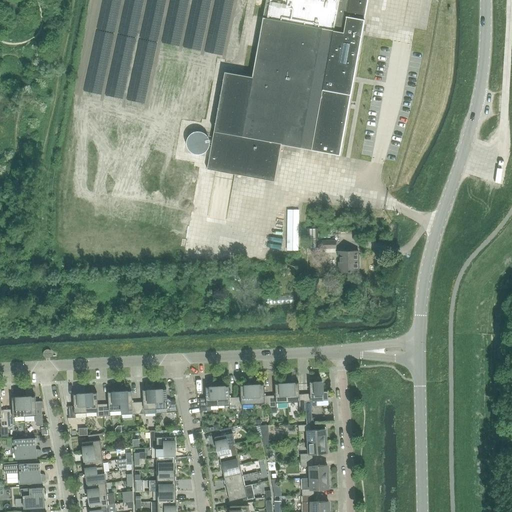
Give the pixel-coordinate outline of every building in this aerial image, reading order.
[(265,0),(263,17),(252,76),(224,71),(215,125),(207,169),(216,170),(218,159),(237,162),(234,174),(274,181),(281,144),(311,150),(339,155),(346,118),(352,84),(363,24),(367,0),(265,0)] [(256,201),(255,188),(222,189),(223,201),(256,201)] [(251,222),(251,210),(246,210),(247,202),(239,201),(238,231),(247,231),(247,222),(251,222)] [(358,271),(358,251),(338,251),(339,272),(358,271)] [(306,424),(306,417),(312,417),(311,406),(316,406),(316,400),(328,400),(328,390),(327,391),(322,391),(322,382),(322,381),(309,382),(310,393),(304,394),(305,405),(305,412),(306,424)] [(305,412),(305,405),(304,394),(299,394),(298,382),(287,383),(287,402),(298,401),(299,412),(305,412)] [(271,413),(277,413),(277,402),(287,402),(287,383),(275,383),(275,395),(270,395),(270,407),(271,413)] [(240,397),(235,397),(236,409),(242,408),(242,404),(253,403),(252,384),(240,385),(240,397)] [(264,407),(270,407),(270,395),(264,396),(264,384),(252,384),(253,403),(264,403),(264,407)] [(229,385),(217,386),(218,405),(229,405),(229,409),(236,409),(235,397),(229,397),(229,385)] [(205,386),(206,398),(201,398),(200,398),(201,410),(211,410),(211,405),(218,405),(217,386),(205,386)] [(178,412),(176,400),(176,399),(167,400),(166,388),(154,389),(155,408),(156,413),(178,412)] [(156,413),(155,408),(154,389),(142,390),(143,402),(138,402),(138,414),(156,413)] [(121,410),(132,410),(132,414),(138,414),(138,402),(132,402),(132,390),(120,391),(121,410)] [(110,411),(121,410),(120,391),(108,392),(108,404),(103,404),(104,416),(110,415),(110,411)] [(97,392),(85,393),(86,412),(97,412),(97,416),(104,416),(103,404),(97,404),(97,392)] [(85,393),(73,394),(74,405),(69,406),(68,406),(69,418),(79,417),(79,413),(86,412),(85,393)] [(12,409),(7,409),(8,427),(10,427),(14,424),(13,416),(24,416),(23,396),(11,397),(12,409)] [(44,408),(43,401),(36,401),(35,396),(23,396),(24,416),(35,415),(35,420),(37,425),(43,425),(42,408),(44,408)] [(190,420),(198,418),(196,411),(188,413),(190,420)] [(306,424),(298,424),(298,431),(306,431),(307,442),(326,441),(325,429),(310,430),(310,424),(306,424)] [(215,437),(217,448),(235,443),(233,433),(235,433),(234,426),(219,429),(219,430),(220,430),(221,435),(214,437),(215,437)] [(168,436),(168,431),(168,430),(153,430),(150,430),(151,448),(156,448),(175,447),(175,437),(175,436),(168,436)] [(100,440),(103,440),(102,433),(88,435),(88,441),(82,442),(82,443),(83,453),(102,451),(100,440)] [(41,453),(41,451),(39,449),(37,449),(36,449),(35,438),(14,439),(16,458),(37,457),(37,456),(39,456),(41,455),(41,453)] [(308,453),(300,454),(300,460),(312,460),(312,454),(327,453),(326,441),(307,442),(308,453)] [(237,454),(235,443),(217,448),(219,458),(237,454)] [(175,458),(175,447),(156,448),(156,458),(175,458)] [(103,461),(102,451),(83,453),(85,464),(103,461)] [(219,458),(222,469),(240,465),(237,454),(219,458)] [(175,469),(175,458),(156,458),(157,469),(175,469)] [(308,466),(309,478),(328,477),(327,465),(313,466),(312,460),(300,460),(300,467),(308,466)] [(104,472),(103,461),(85,464),(86,474),(104,472)] [(40,463),(17,464),(4,465),(5,473),(19,473),(20,483),(41,481),(43,481),(45,480),(46,477),(45,475),(43,474),(41,474),(40,463)] [(240,465),(222,469),(224,479),(242,475),(240,465)] [(157,480),(175,480),(175,469),(157,469),(157,480)] [(86,474),(87,485),(106,483),(104,472),(86,474)] [(224,479),(227,490),(245,486),(242,475),(224,479)] [(301,478),(302,496),(314,495),(314,489),(328,489),(328,477),(309,478),(301,478)] [(157,480),(157,491),(175,491),(175,480),(157,480)] [(107,494),(106,483),(87,485),(89,496),(107,494)] [(229,501),(247,497),(247,499),(255,498),(253,490),(246,491),(245,486),(227,490),(229,501)] [(44,487),(20,489),(20,490),(21,496),(22,496),(23,497),(23,508),(45,506),(44,487)] [(176,501),(175,491),(157,491),(157,502),(176,501)] [(114,493),(107,494),(89,496),(90,506),(115,503),(114,493)] [(314,501),(314,495),(302,496),(302,502),(302,511),(328,511),(328,501),(314,501)] [(142,501),(142,509),(155,510),(155,502),(142,501)] [(157,502),(157,511),(175,511),(176,501),(157,502)] [(90,511),(115,511),(115,503),(90,506),(90,511)]
